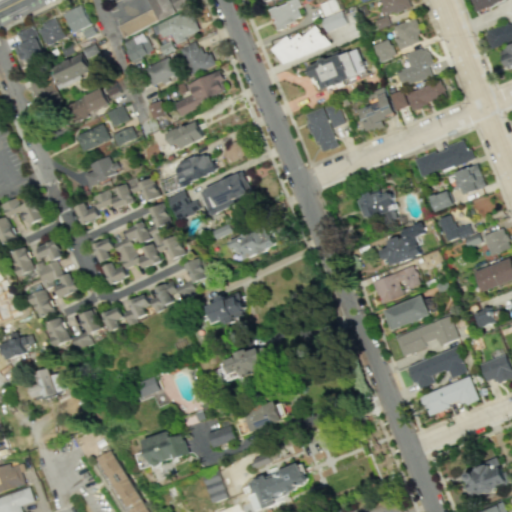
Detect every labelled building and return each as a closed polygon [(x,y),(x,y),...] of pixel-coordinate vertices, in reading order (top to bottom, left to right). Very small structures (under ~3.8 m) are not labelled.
[(107,0),(108,2),(112,0),(149,0),(153,9),(118,24),(123,36),(195,5),(193,0),(107,0)] [(291,0),(269,9),(277,29),(305,17),(297,0),(291,0)] [(331,0),(321,2),(324,15),(341,11),(338,0),(331,0)] [(379,0),(384,15),(411,8),(408,0),(379,0)] [(511,0),(471,0),(476,11),(504,0),(511,0)] [(64,12),(72,32),(91,24),(82,5),(64,12)] [(164,37),(172,33),(177,42),(201,30),(190,9),(158,25),(164,37)] [(321,19),(326,32),(347,23),(342,10),(321,19)] [(394,25),(398,37),(395,38),(399,49),(423,40),(415,18),(394,25)] [(47,45),(65,37),(57,19),(39,26),(47,45)] [(511,39),(511,21),(485,32),(491,48),(511,39)] [(288,70),(326,38),(314,24),(293,41),(287,35),(271,48),(288,70)] [(15,32),(20,44),(14,46),(18,59),(24,56),(28,65),(44,60),(32,26),(15,32)] [(124,42),(133,61),(153,53),(145,33),(124,42)] [(396,54),(389,38),(372,45),(379,62),(396,54)] [(216,65),(211,51),(203,54),(198,41),(182,47),(192,74),(216,65)] [(81,50),(85,58),(98,52),(94,44),(81,50)] [(511,68),(511,44),(499,49),(507,71),(511,68)] [(406,54),(410,66),(397,71),(402,86),(433,75),(430,65),(434,63),(428,46),(406,54)] [(310,65),(319,91),(368,74),(359,48),(310,65)] [(58,88),(82,79),(80,73),(88,69),(83,54),(50,65),(58,88)] [(153,85),(178,73),(170,57),(145,68),(153,85)] [(175,102),(179,112),(229,93),(220,71),(187,83),(192,95),(175,102)] [(39,107),(58,97),(48,75),(28,84),(39,107)] [(411,108),(447,98),(442,81),(406,91),(411,108)] [(366,132),(383,124),(381,119),(395,113),(384,87),(368,94),(372,103),(357,110),(366,132)] [(108,107),(103,90),(68,101),(73,118),(108,107)] [(407,106),(404,90),(391,93),(395,109),(407,106)] [(152,118),(165,115),(162,101),(148,104),(152,118)] [(345,123),(337,102),(325,107),(332,127),(345,123)] [(113,126),(129,119),(122,105),(106,113),(113,126)] [(320,152),(338,146),(324,107),(305,114),(320,152)] [(165,132),(171,150),(204,139),(198,121),(165,132)] [(85,151),(110,139),(102,123),(77,135),(85,151)] [(113,134),(118,146),(136,138),(131,126),(113,134)] [(415,158),(422,177),(473,159),(466,140),(415,158)] [(217,172),(210,152),(174,165),(182,185),(217,172)] [(93,171),(87,173),(90,183),(118,174),(112,156),(91,162),(93,171)] [(463,194),(486,186),(478,164),(455,172),(463,194)] [(254,194),(242,170),(200,190),(213,214),(254,194)] [(140,189),(145,202),(159,197),(151,177),(137,183),(134,177),(126,180),(131,193),(140,189)] [(115,188),(117,194),(111,197),(107,189),(92,196),(97,209),(113,202),(116,208),(133,201),(125,183),(115,188)] [(357,198),(365,219),(384,211),(389,222),(399,219),(395,210),(398,208),(391,191),(382,195),(380,189),(357,198)] [(176,219),(201,211),(197,199),(189,202),(185,190),(168,196),(176,219)] [(455,204),(449,190),(430,197),(436,211),(455,204)] [(30,224),(45,218),(36,198),(20,205),(16,197),(1,204),(7,217),(23,209),(30,224)] [(75,206),(83,224),(100,217),(95,205),(88,208),(86,202),(75,206)] [(171,222),(163,202),(148,208),(155,225),(146,228),(143,221),(126,228),(133,246),(138,244),(147,267),(162,261),(158,253),(167,249),(172,260),(187,254),(179,234),(163,240),(158,227),(171,222)] [(472,233),(470,223),(455,227),(451,215),(440,218),(446,241),(464,236),(467,247),(481,243),(478,231),(472,233)] [(0,219),(0,241),(2,245),(17,239),(7,216),(0,219)] [(401,230),(403,235),(387,241),(389,246),(381,250),(388,267),(422,253),(415,236),(426,232),(422,222),(401,230)] [(232,239),(242,261),(276,245),(266,223),(232,239)] [(491,255),(511,247),(504,227),(484,235),(491,255)] [(110,284),(128,277),(125,268),(141,262),(130,236),(115,243),(124,265),(116,268),(114,262),(103,266),(110,284)] [(112,258),(108,250),(114,248),(110,237),(94,244),(100,262),(112,258)] [(38,246),(43,261),(62,254),(56,240),(38,246)] [(36,270),(25,246),(10,253),(21,277),(36,270)] [(194,283),(209,277),(200,257),(185,264),(194,283)] [(511,280),(511,258),(511,257),(475,272),(484,292),(511,280)] [(63,278),(56,259),(36,267),(43,285),(63,278)] [(382,304),(405,294),(403,291),(422,283),(414,264),(372,282),(382,304)] [(63,284),(56,287),(61,297),(79,289),(71,272),(60,277),(63,284)] [(0,319),(20,313),(12,293),(0,274),(0,319)] [(173,281),(156,286),(161,305),(196,294),(192,281),(174,286),(173,281)] [(37,317),(53,314),(49,290),(33,293),(37,317)] [(147,314),(144,307),(151,304),(155,312),(162,309),(157,297),(149,301),(145,293),(129,301),(136,319),(147,314)] [(385,309),(393,330),(431,315),(423,294),(385,309)] [(117,320),(123,318),(119,306),(102,313),(109,331),(120,327),(117,320)] [(496,322),(491,307),(475,312),(480,327),(496,322)] [(72,337),(77,349),(91,343),(88,334),(101,328),(93,309),(78,315),(85,331),(72,337)] [(137,321),(131,309),(122,313),(128,325),(137,321)] [(395,336),(403,356),(428,347),(426,341),(437,337),(440,345),(459,338),(451,315),(395,336)] [(71,339),(60,317),(45,324),(56,346),(71,339)] [(30,333),(19,337),(17,330),(1,335),(3,341),(0,342),(0,346),(4,358),(7,357),(8,359),(27,353),(24,345),(33,342),(30,333)] [(269,366),(261,346),(219,362),(226,383),(269,366)] [(435,383),(432,375),(448,369),(451,377),(467,372),(458,347),(408,364),(417,389),(435,383)] [(49,366),(34,371),(37,382),(30,385),(35,400),(42,398),(43,399),(54,395),(54,393),(61,391),(61,389),(65,388),(60,371),(51,373),(49,366)] [(160,391),(156,376),(138,381),(142,397),(160,391)] [(421,395),(428,416),(478,397),(470,376),(421,395)] [(285,420),(277,401),(247,414),(255,432),(285,420)] [(235,439),(231,425),(208,432),(212,446),(235,439)] [(142,468),(190,453),(184,433),(171,437),(169,431),(141,439),(144,451),(137,453),(142,468)] [(148,511),(107,445),(100,449),(101,452),(95,456),(98,461),(100,459),(133,511),(148,511)] [(509,482),(498,457),(476,467),(477,470),(464,476),(474,498),(509,482)] [(0,464),(0,492),(24,484),(20,471),(23,470),(21,462),(9,466),(8,462),(0,464)] [(310,487),(302,463),(251,480),(256,492),(250,494),(254,507),(310,487)] [(228,497),(218,470),(204,475),(214,502),(228,497)] [(0,495),(0,511),(21,511),(20,505),(34,500),(29,486),(0,495)] [(474,511),(507,511),(506,503),(474,511)]
